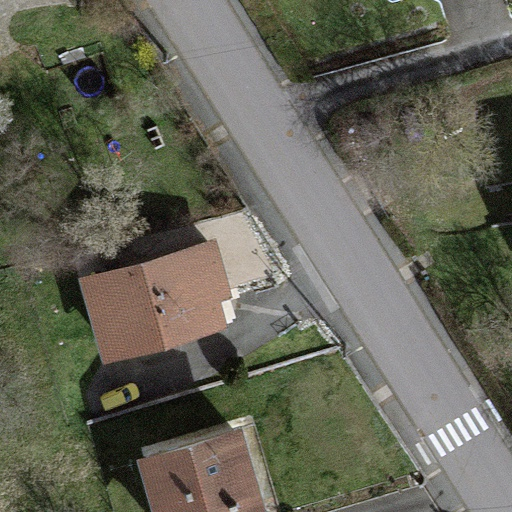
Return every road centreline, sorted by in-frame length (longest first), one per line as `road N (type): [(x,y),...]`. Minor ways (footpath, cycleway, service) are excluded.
road 1 (residential): [(259,120),(507,511)]
road 2 (unclassified): [(511,32),(302,94),(259,120)]
road 3 (residential): [(182,0),(259,120)]
